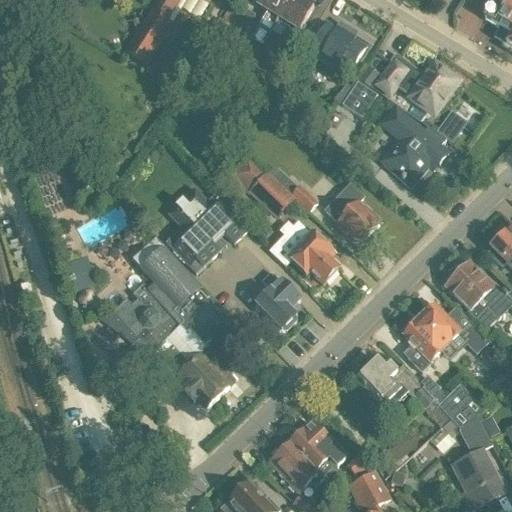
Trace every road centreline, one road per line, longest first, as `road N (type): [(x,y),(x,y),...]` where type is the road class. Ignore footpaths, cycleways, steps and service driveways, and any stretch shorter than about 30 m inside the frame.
road 1 (unclassified): [(165,504),(511,176)]
road 2 (track): [(120,511),(17,203)]
road 3 (residential): [(511,82),(371,0)]
